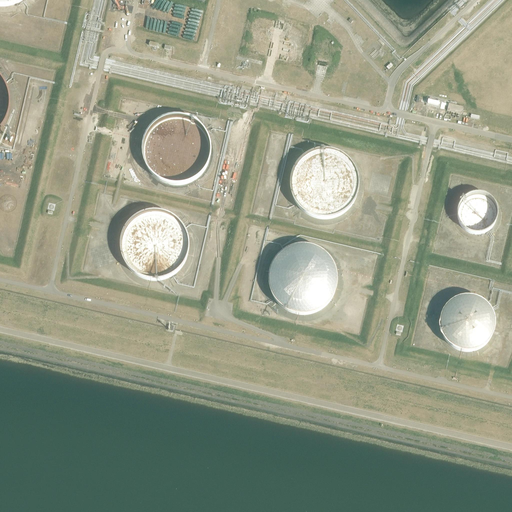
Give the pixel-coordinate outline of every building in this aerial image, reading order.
[(0,129),(6,120),(9,107),(8,93),(1,81),(0,79),(0,129)] [(448,104),(447,111),(461,115),(463,108),(448,104)] [(161,183),(172,187),(184,188),(195,184),(205,176),(211,166),(214,154),(212,143),(206,132),(197,124),(186,120),(174,119),(162,123),(153,131),(147,141),(144,153),(146,164),(152,175),(161,183)] [(309,215),(321,219),(333,219),(344,215),(353,207),(359,197),(361,185),(359,173),(353,163),(344,155),(333,151),(321,151),(309,155),(300,163),(294,173),(292,185),(294,197),(300,207),(309,215)] [(466,231),(475,236),(485,236),(494,231),(499,223),(500,213),(497,204),(489,197),(479,195),(470,197),(462,204),(459,213),(460,223),(466,231)] [(140,277),(151,282),(163,282),(174,278),(184,271),(190,260),(192,249),(191,237),(185,226),(176,218),(165,214),(153,214),(141,217),(132,225),(126,235),(123,247),(125,259),(131,269),(140,277)] [(288,310),(299,314),(311,315),(323,311),(332,304),(338,293),(341,282),(339,270),(333,259),(324,251),(313,247),(301,246),(290,250),(280,258),(274,268),(272,280),(273,292),(279,302),(288,310)] [(446,338),(454,347),(465,352),(478,351),(488,346),(496,336),(498,323),(495,311),(487,302),(475,297),(463,298),(452,304),(444,314),(442,326),(446,338)]
